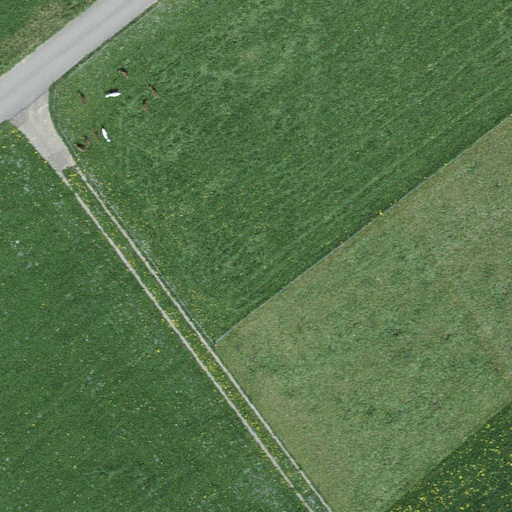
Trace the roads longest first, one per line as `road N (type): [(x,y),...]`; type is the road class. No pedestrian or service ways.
road 1 (track): [(9,90),(320,511)]
road 2 (unclassified): [(124,0),(0,97)]
